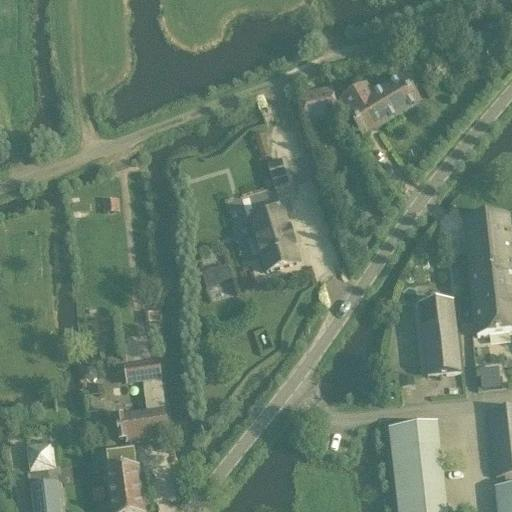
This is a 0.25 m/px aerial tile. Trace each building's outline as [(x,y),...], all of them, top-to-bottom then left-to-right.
[(368,120),(376,133),(419,107),(403,82),(369,102),(363,92),(342,106),(356,128),(368,120)] [(333,90),(299,98),(305,125),(340,117),(333,90)] [(286,164),(268,169),(275,192),(293,187),(286,164)] [(256,241),(248,244),(253,260),(261,257),(266,275),(298,265),(283,214),(282,215),(279,206),(249,215),(252,224),(251,224),(256,241)] [(511,255),(508,220),(464,225),(471,287),(482,286),(511,283),(511,255)] [(511,283),(482,286),(471,287),(476,339),(511,334),(511,283)] [(453,303),(419,307),(427,378),(454,375),(454,379),(460,378),(459,374),(461,374),(453,303)] [(120,447),(161,441),(169,440),(160,361),(148,363),(149,368),(125,370),(127,388),(142,386),(146,414),(116,418),(120,447)] [(496,479),(507,478),(507,481),(511,480),(511,409),(489,412),(496,479)] [(446,511),(437,425),(389,430),(398,511),(446,511)] [(110,472),(106,472),(110,511),(143,511),(138,470),(138,468),(110,472)] [(511,511),(511,480),(507,481),(508,489),(497,490),(499,511),(511,511)] [(29,511),(63,511),(61,489),(27,493),(29,511)]
